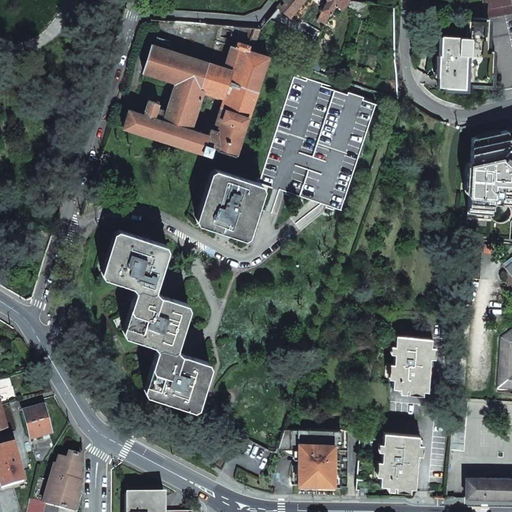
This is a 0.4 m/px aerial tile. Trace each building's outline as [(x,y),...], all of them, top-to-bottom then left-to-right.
[(283,0),(277,8),(283,13),(290,18),(304,0),(325,0),(327,1),(321,11),(317,19),(325,23),(335,4),(341,9),(348,0),(283,0)] [(511,91),(511,0),(483,0),(487,19),(466,18),(465,37),(458,36),(441,35),(441,55),(439,54),(437,86),(463,87),(463,83),(491,84),(492,51),(494,51),(503,93),(511,91)] [(209,155),(211,148),(212,148),(235,155),(268,56),(252,51),(260,28),(233,25),(227,43),(189,31),(192,22),(182,21),(172,51),(151,44),(142,71),(150,74),(145,90),(114,79),(101,120),(209,155)] [(295,35),(283,61),(297,65),(306,43),(295,35)] [(375,103),(293,76),(258,182),(260,182),(340,209),(375,103)] [(469,193),(467,217),(491,219),(492,202),(504,203),(505,196),(511,195),(511,128),(472,138),(470,163),(469,193)] [(242,236),(260,182),(258,182),(215,167),(196,221),(242,236)] [(4,208),(0,214),(0,229),(11,213),(4,208)] [(140,288),(125,335),(161,346),(146,393),(194,408),(209,361),(172,350),(187,303),(150,291),(165,244),(118,229),(110,252),(103,276),(140,288)] [(43,231),(31,269),(40,272),(52,234),(43,231)] [(467,239),(465,265),(480,266),(482,240),(467,239)] [(511,328),(501,337),(497,387),(511,388),(511,262),(505,267),(511,275),(511,328)] [(460,314),(458,335),(468,335),(472,278),(479,279),(480,266),(465,265),(461,314),(460,314)] [(474,286),(470,336),(488,336),(491,287),(474,286)] [(431,337),(396,334),(392,386),(427,389),(428,367),(422,367),(423,356),(429,356),(431,337)] [(470,343),(466,397),(483,398),(487,344),(470,343)] [(432,368),(433,357),(429,356),(423,356),(422,367),(428,367),(432,368)] [(453,397),(449,449),(463,450),(467,398),(453,397)] [(44,406),(23,412),(30,439),(51,434),(44,406)] [(322,485),(347,486),(348,429),(284,427),(277,447),(298,448),(297,485),(322,485)] [(418,435),(383,432),(379,484),(414,487),(415,474),(416,461),(410,460),(411,453),(417,454),(418,435)] [(13,444),(0,447),(0,482),(1,488),(23,482),(13,444)] [(74,511),(81,489),(79,489),(81,482),(77,481),(81,466),(79,465),(81,457),(75,455),(69,453),(67,460),(59,458),(57,466),(54,465),(44,501),(43,502),(45,503),(74,511)] [(511,478),(465,477),(465,497),(511,498),(511,478)] [(160,494),(125,494),(124,511),(160,511),(160,494)] [(31,497),(27,511),(43,511),(45,503),(43,502),(44,501),(31,497)]
